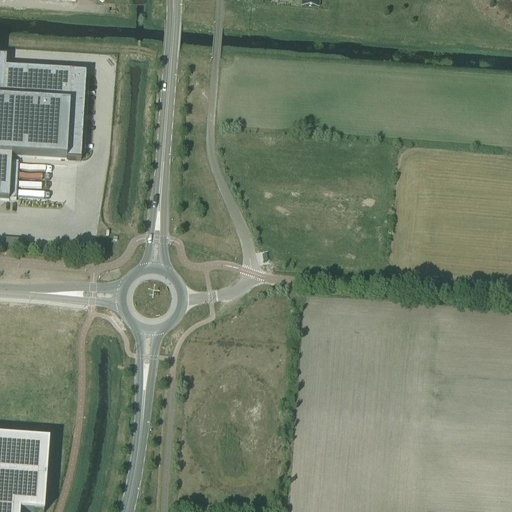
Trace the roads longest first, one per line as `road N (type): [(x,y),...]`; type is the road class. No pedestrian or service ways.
road 1 (unclassified): [(251,274),(210,149),(219,0)]
road 2 (unclassified): [(251,274),(511,296)]
road 3 (tertiary): [(160,180),(173,0)]
road 4 (tertiary): [(126,511),(143,393)]
